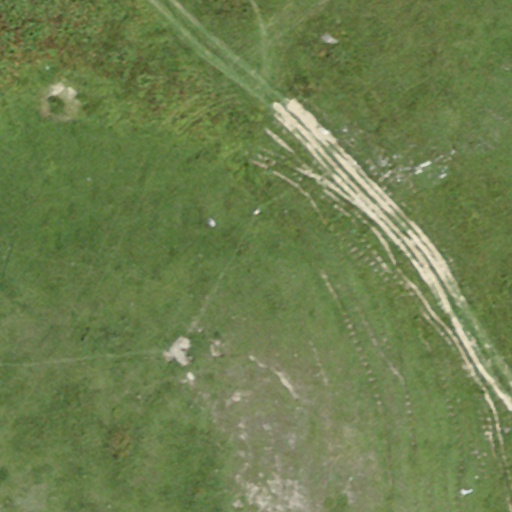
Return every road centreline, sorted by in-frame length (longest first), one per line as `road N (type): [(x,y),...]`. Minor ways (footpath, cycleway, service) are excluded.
road 1 (track): [(511,394),(391,206),(273,97)]
road 2 (track): [(273,97),(163,0)]
